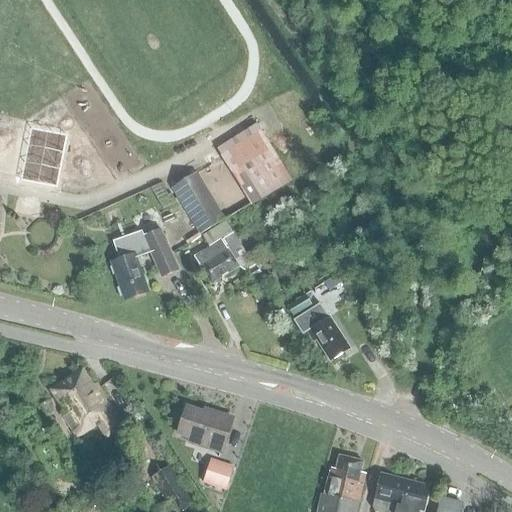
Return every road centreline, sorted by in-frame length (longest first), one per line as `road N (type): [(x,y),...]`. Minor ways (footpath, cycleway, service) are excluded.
road 1 (tertiary): [(511,482),(393,419),(240,369),(0,308)]
road 2 (track): [(393,419),(402,387),(478,261),(511,178)]
road 3 (track): [(511,115),(404,120),(345,152),(274,127)]
